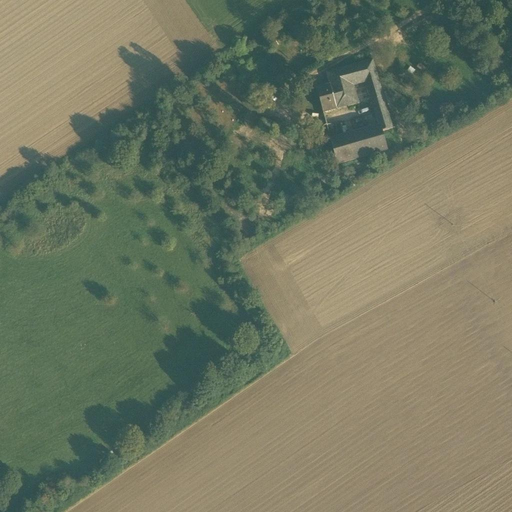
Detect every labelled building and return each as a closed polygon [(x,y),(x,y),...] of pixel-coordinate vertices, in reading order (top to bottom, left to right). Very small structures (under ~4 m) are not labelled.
[(371,98),(379,125),(380,132),(383,131),(393,126),(375,59),(333,70),(338,88),(332,89),(337,108),(371,98)] [(326,72),(329,84),(331,84),(332,89),(338,88),(333,70),(326,72)] [(337,108),(332,89),(331,84),(329,84),(316,87),(323,111),(337,108)] [(258,126),(269,129),(272,121),(261,117),(258,126)] [(281,124),(272,121),(269,129),(278,132),(281,124)] [(327,124),(331,138),(343,135),(340,122),(337,121),(327,124)] [(388,149),(383,131),(380,132),(379,125),(343,135),(331,138),(337,163),(388,149)]
